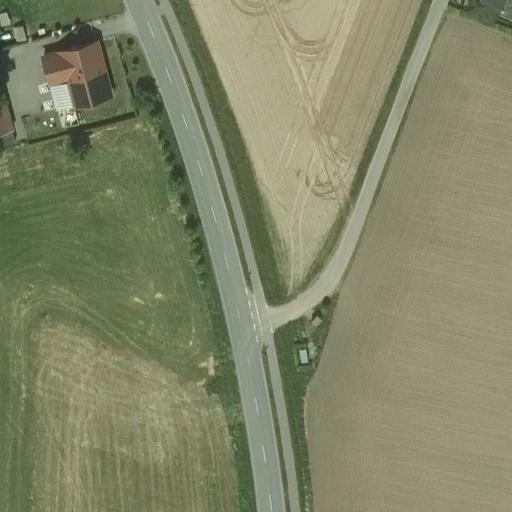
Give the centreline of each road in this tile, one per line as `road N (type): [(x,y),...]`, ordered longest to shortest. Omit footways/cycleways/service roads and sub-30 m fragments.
road 1 (unclassified): [(242,330),(309,303),(328,282),(442,0)]
road 2 (secondary): [(242,330),(203,178),(137,0)]
road 3 (secondary): [(270,511),(242,330)]
